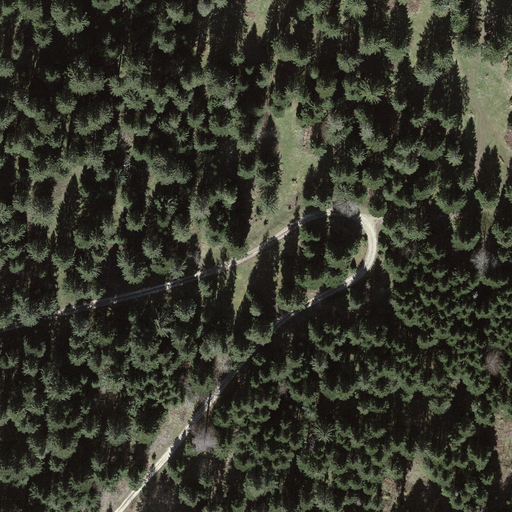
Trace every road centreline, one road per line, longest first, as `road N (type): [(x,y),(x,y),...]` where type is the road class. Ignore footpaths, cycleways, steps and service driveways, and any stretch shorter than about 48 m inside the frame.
road 1 (track): [(0,330),(203,274),(318,211),(354,213),(369,227)]
road 2 (track): [(120,511),(263,338),(363,270),(373,248),(369,227)]
road 3 (track): [(478,164),(465,203),(451,215),(385,218),(369,227)]
